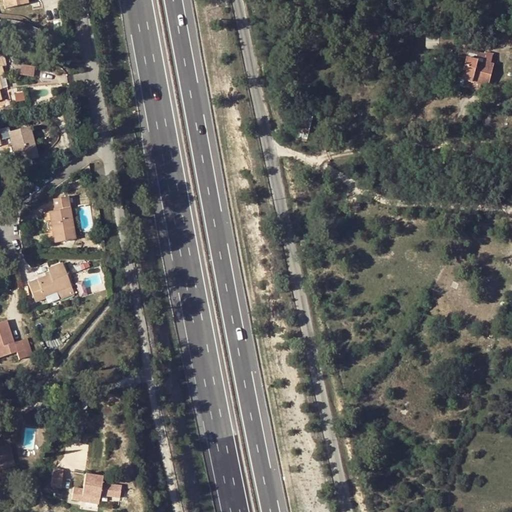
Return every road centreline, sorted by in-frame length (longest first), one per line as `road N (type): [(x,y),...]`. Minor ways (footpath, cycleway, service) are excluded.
road 1 (residential): [(345,511),(238,0)]
road 2 (motorway): [(280,511),(177,0)]
road 3 (motorway): [(139,0),(242,511)]
road 4 (unclassified): [(88,58),(176,511)]
road 5 (unknown): [(268,146),(318,154),(349,180),(387,196),(511,209)]
road 6 (unknown): [(105,140),(0,217)]
